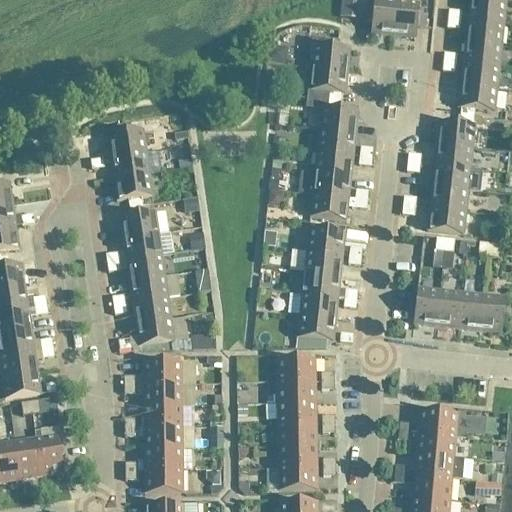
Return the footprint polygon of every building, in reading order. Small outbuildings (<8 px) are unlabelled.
[(365,10),(364,23),(371,24),(370,35),(392,38),(396,2),(381,0),(373,0),(373,11),(365,10)] [(469,1),(467,23),(503,27),(505,5),(469,1)] [(396,2),(392,38),(415,40),(416,28),(423,29),(425,16),(417,15),(419,4),(396,2)] [(448,12),(447,21),(459,22),(460,13),(448,12)] [(447,21),(446,30),(458,31),(459,22),(447,21)] [(467,23),(465,44),(501,48),(503,27),(467,23)] [(307,39),(304,69),(310,69),(346,73),(349,51),(337,50),(338,42),(307,39)] [(465,44),(462,66),(463,66),(498,70),(501,48),(465,44)] [(443,55),(442,64),(455,65),(456,56),(443,55)] [(442,64),(442,72),(454,74),(455,65),(442,64)] [(462,66),(460,87),(496,91),(498,70),(463,66),(462,66)] [(310,69),(308,92),(328,94),(327,102),(341,103),(341,95),(344,96),(346,73),(310,69)] [(460,87),(458,110),(460,110),(459,118),(473,119),(473,111),(494,113),(496,91),(460,87)] [(321,109),(319,132),(355,136),(357,113),(340,111),(341,103),(327,102),(326,110),(321,109)] [(438,123),(436,146),(472,150),(474,127),(472,127),(473,119),(459,118),(458,126),(438,123)] [(129,126),(116,128),(118,135),(131,133),(129,126)] [(118,135),(106,137),(109,159),(110,159),(145,154),(142,132),(131,133),(118,135)] [(319,132),(316,153),(352,157),(355,136),(319,132)] [(436,146),(434,167),(470,171),(472,150),(436,146)] [(359,149),(358,157),(359,158),(371,159),(372,150),(359,149)] [(316,153),(314,175),(350,179),(352,157),(316,153)] [(110,159),(109,159),(113,181),(148,175),(145,154),(110,159)] [(408,155),(407,164),(419,166),(420,157),(408,155)] [(358,157),(357,166),(370,168),(371,159),(359,158),(358,157)] [(102,160),(90,162),(90,165),(91,171),(103,169),(102,163),(102,160)] [(407,164),(406,173),(418,175),(419,166),(407,164)] [(434,167),(431,189),(467,193),(478,194),(480,172),(470,171),(434,167)] [(148,175),(113,181),(116,203),(127,201),(129,209),(142,207),(140,199),(152,197),(148,175)] [(314,175),(312,196),(348,200),(350,179),(314,175)] [(0,208),(11,206),(8,184),(0,185),(0,208)] [(431,189),(429,210),(465,214),(467,193),(431,189)] [(355,191),(354,200),(367,202),(367,193),(355,191)] [(312,196),(309,218),(345,222),(348,200),(312,196)] [(403,198),(402,207),(414,209),(415,200),(403,198)] [(354,200),(353,209),(366,211),(367,202),(354,200)] [(11,206),(0,208),(0,229),(15,228),(11,206)] [(130,217),(118,219),(122,241),(158,235),(154,213),(143,215),(142,207),(129,209),(130,217)] [(402,207),(401,216),(413,218),(414,209),(402,207)] [(429,210),(426,233),(463,236),(465,214),(429,210)] [(21,227),(33,225),(33,222),(32,216),(20,218),(21,227)] [(15,228),(0,229),(0,260),(8,260),(7,252),(18,250),(15,228)] [(305,253),(342,257),(344,234),(308,230),(305,253)] [(158,235),(122,241),(125,262),(161,257),(158,235)] [(445,241),(436,240),(434,252),(444,253),(445,241)] [(445,241),(444,253),(452,254),(453,241),(445,241)] [(487,245),(479,244),(477,256),(486,257),(487,245)] [(487,245),(486,257),(495,258),(496,246),(487,245)] [(348,257),(360,259),(361,250),(349,248),(348,257)] [(342,257),(305,253),(303,274),(339,278),(342,257)] [(117,254),(105,256),(106,265),(118,263),(117,254)] [(125,262),(128,283),(164,278),(161,257),(125,262)] [(360,259),(348,257),(347,266),(359,267),(360,259)] [(0,291),(24,288),(20,266),(9,268),(8,260),(0,260),(0,291)] [(118,263),(106,265),(107,274),(120,272),(118,263)] [(206,272),(194,274),(197,295),(209,293),(206,272)] [(339,278),(303,274),(301,295),(337,299),(339,278)] [(164,278),(128,283),(131,305),(167,300),(164,278)] [(24,288),(0,291),(0,313),(27,309),(24,288)] [(435,328),(439,292),(417,290),(413,326),(435,328)] [(343,300),(356,301),(357,293),(344,291),(343,300)] [(439,292),(435,328),(457,331),(461,294),(439,292)] [(461,294),(457,331),(478,333),(482,297),(461,294)] [(337,299),(301,295),(299,317),(335,321),(337,299)] [(123,297),(111,299),(112,308),(125,306),(123,297)] [(504,299),(482,297),(478,333),(500,335),(504,299)] [(44,298),(32,300),(33,308),(46,307),(44,298)] [(167,300),(131,305),(134,326),(170,321),(167,300)] [(356,301),(343,300),(342,309),(355,310),(356,301)] [(125,306),(112,308),(114,316),(126,315),(125,306)] [(46,307),(33,308),(35,317),(47,315),(46,307)] [(27,309),(0,313),(0,335),(30,331),(27,309)] [(335,321),(299,317),(296,339),(332,343),(335,321)] [(170,321),(134,326),(138,348),(174,343),(170,321)] [(30,331),(0,335),(0,356),(33,352),(30,331)] [(212,349),(212,331),(189,331),(190,349),(212,349)] [(352,336),(340,335),(339,344),(351,345),(352,336)] [(51,340),(38,342),(40,351),(52,349),(51,340)] [(118,342),(119,351),(131,350),(130,341),(118,342)] [(52,349),(40,351),(41,360),(53,358),(52,349)] [(33,352),(0,356),(0,375),(0,379),(36,373),(33,352)] [(276,384),(314,383),(314,361),(276,361),(276,384)] [(142,387),(180,386),(180,364),(142,364),(142,387)] [(36,373),(0,379),(4,401),(40,396),(36,373)] [(320,383),(333,383),(333,374),(320,374),(320,383)] [(123,387),(136,387),(136,378),(123,378),(123,387)] [(314,383),(276,384),(276,405),(315,405),(314,383)] [(333,383),(320,383),(320,392),(333,391),(333,383)] [(58,393),(58,392),(57,384),(45,386),(46,395),(58,393)] [(181,408),(180,386),(142,387),(142,408),(181,408)] [(136,387),(123,387),(123,396),(136,395),(136,387)] [(54,399),(28,403),(30,416),(56,412),(54,399)] [(30,416),(28,403),(20,405),(22,417),(30,416)] [(315,426),(315,405),(276,405),(277,427),(315,426)] [(181,408),(142,408),(143,430),(181,429),(181,408)] [(418,412),(417,435),(455,438),(457,415),(418,412)] [(321,426),(334,426),(334,417),(321,417),(321,426)] [(124,430),(136,430),(136,421),(123,421),(124,430)] [(398,424),(398,433),(410,434),(411,425),(398,424)] [(315,426),(277,427),(277,448),(315,448),(315,426)] [(334,426),(321,426),(321,435),(334,435),(334,426)] [(181,429),(143,430),(143,451),(181,451),(181,429)] [(136,430),(124,430),(124,439),(137,439),(136,430)] [(56,437),(41,439),(40,432),(34,433),(35,440),(34,440),(40,478),(62,475),(56,437)] [(410,434),(398,433),(397,442),(410,443),(410,434)] [(411,434),(410,443),(416,443),(415,456),(453,459),(455,438),(417,435),(411,434)] [(34,440),(13,444),(18,481),(40,478),(34,440)] [(13,444),(0,445),(0,484),(18,481),(13,444)] [(315,448),(277,448),(278,470),(316,469),(315,448)] [(503,460),(502,450),(483,450),(483,461),(503,460)] [(181,472),(181,451),(143,451),(143,473),(181,472)] [(415,456),(413,478),(451,481),(461,482),(463,460),(453,459),(415,456)] [(322,469),(335,469),(335,460),(322,461),(322,469)] [(124,473),(137,473),(137,464),(124,464),(124,473)] [(395,467),(394,476),(407,477),(408,468),(395,467)] [(316,469),(278,470),(278,493),(316,492),(316,469)] [(335,469),(322,469),(322,478),(335,478),(335,469)] [(181,472),(143,473),(143,495),(182,495),(181,472)] [(137,473),(124,473),(124,482),(137,482),(137,473)] [(407,477),(394,476),(393,485),(406,486),(407,477)] [(413,478),(411,499),(449,502),(451,481),(413,478)] [(476,481),(477,495),(497,494),(496,479),(476,481)] [(410,511),(404,511),(391,510),(390,511),(448,511),(449,502),(411,499),(410,511)]
